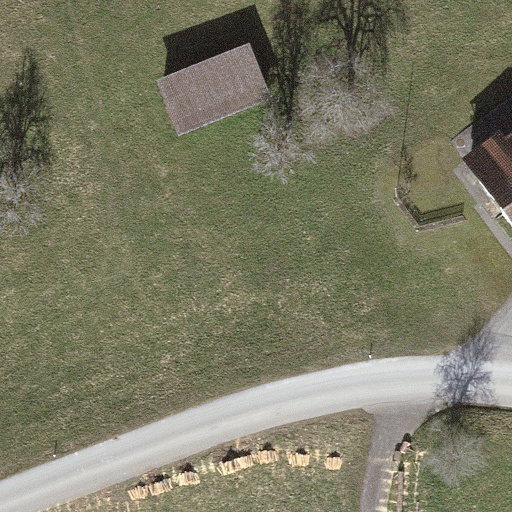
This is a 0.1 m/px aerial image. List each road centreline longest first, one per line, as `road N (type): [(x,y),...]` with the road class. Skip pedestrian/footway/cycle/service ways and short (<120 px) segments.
road 1 (tertiary): [(0,504),(293,399),(417,383),(511,389)]
road 2 (track): [(375,511),(380,467),(417,383)]
